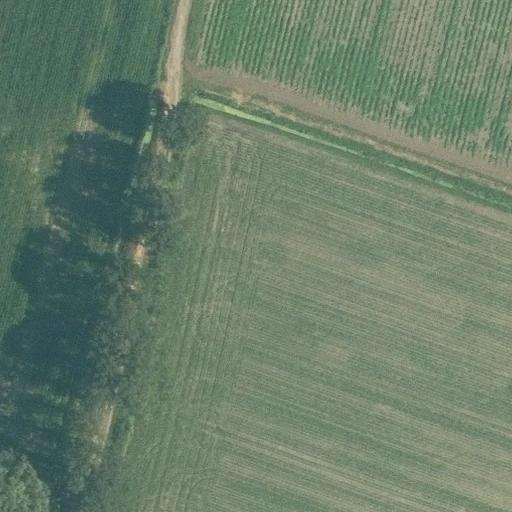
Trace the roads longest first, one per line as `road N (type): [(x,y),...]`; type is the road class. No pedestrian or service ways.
road 1 (track): [(82,511),(167,149),(187,0)]
road 2 (track): [(511,192),(176,74)]
